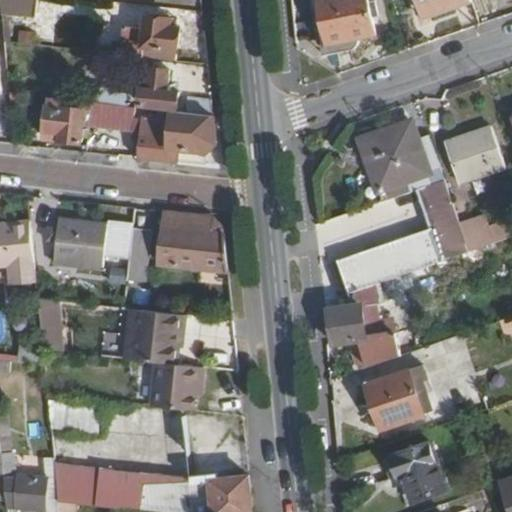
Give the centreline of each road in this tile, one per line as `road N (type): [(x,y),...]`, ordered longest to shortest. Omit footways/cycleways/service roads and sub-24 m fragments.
road 1 (secondary): [(265,195),(299,511)]
road 2 (residential): [(511,39),(259,127)]
road 3 (residential): [(265,195),(0,169)]
road 4 (secondary): [(247,0),(259,127)]
